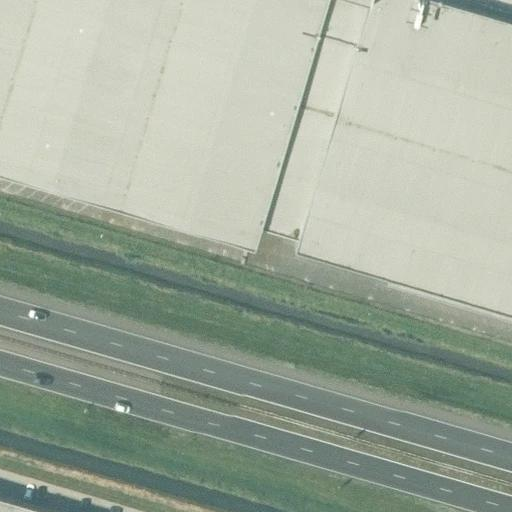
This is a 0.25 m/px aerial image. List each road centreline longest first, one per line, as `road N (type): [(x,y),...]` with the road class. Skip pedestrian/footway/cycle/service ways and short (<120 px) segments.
road 1 (motorway): [(511,459),(0,310)]
road 2 (motorway): [(0,364),(511,510)]
